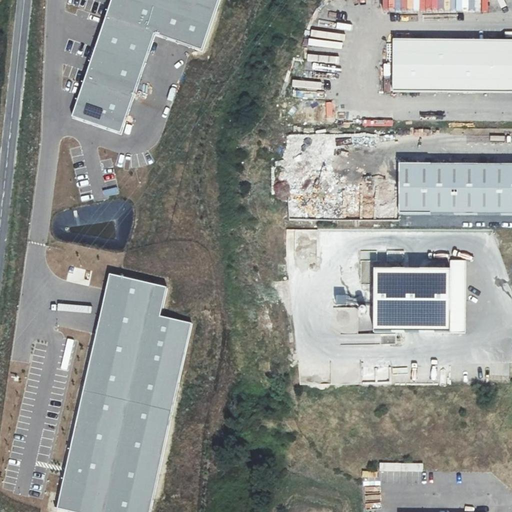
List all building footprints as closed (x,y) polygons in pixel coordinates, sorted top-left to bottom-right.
[(218,0),(112,0),(73,119),(121,135),(155,35),(202,50),(218,0)] [(410,10),(409,0),(387,0),(388,11),(410,10)] [(511,41),(393,40),(393,93),(511,93),(511,41)] [(511,163),(398,163),(398,215),(511,215),(511,163)] [(122,186),(148,184),(147,168),(121,170),(122,186)] [(317,230),(296,230),(296,256),(317,256),(317,230)] [(372,268),(371,332),(464,333),(464,261),(449,261),(449,269),(372,268)] [(161,317),(167,288),(110,276),(60,511),(65,511),(151,511),(191,323),(161,317)] [(382,335),(357,334),(357,307),(334,307),(334,336),(343,336),(343,343),(382,343),(382,335)] [(363,386),(384,386),(384,372),(361,372),(361,359),(331,360),(331,384),(363,384),(363,386)] [(422,472),(422,463),(377,464),(377,483),(390,483),(390,472),(422,472)]
